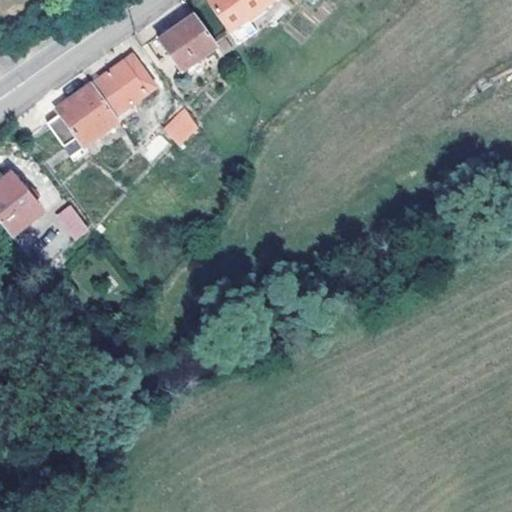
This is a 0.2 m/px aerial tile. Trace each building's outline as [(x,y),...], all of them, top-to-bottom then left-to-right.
[(212,0),(208,3),(230,33),(271,0),(212,0)] [(183,72),(219,47),(196,17),(180,27),(160,40),(183,72)] [(126,63),(94,85),(117,116),(155,87),(134,57),(126,63)] [(120,120),(117,116),(94,85),(58,111),(61,115),(50,123),(66,145),(76,137),(83,146),(120,120)] [(161,131),(181,148),(201,126),(182,109),(161,131)] [(11,173),(0,181),(0,224),(12,238),(43,212),(11,173)] [(73,241),(88,231),(71,204),(56,215),(73,241)]
